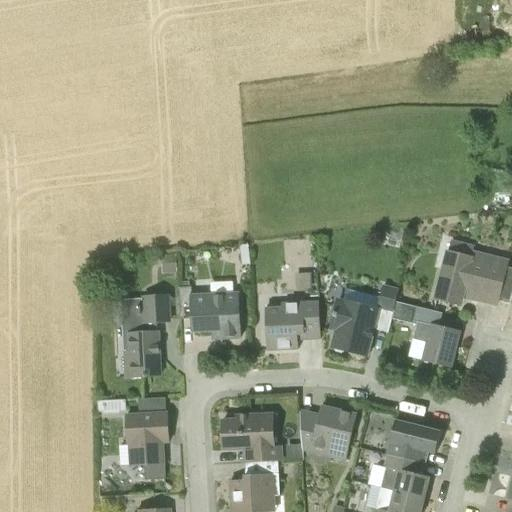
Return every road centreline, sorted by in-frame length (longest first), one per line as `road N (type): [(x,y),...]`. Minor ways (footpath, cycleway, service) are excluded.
road 1 (residential): [(490,419),(330,378),(200,386)]
road 2 (residential): [(199,511),(192,401),(200,386)]
